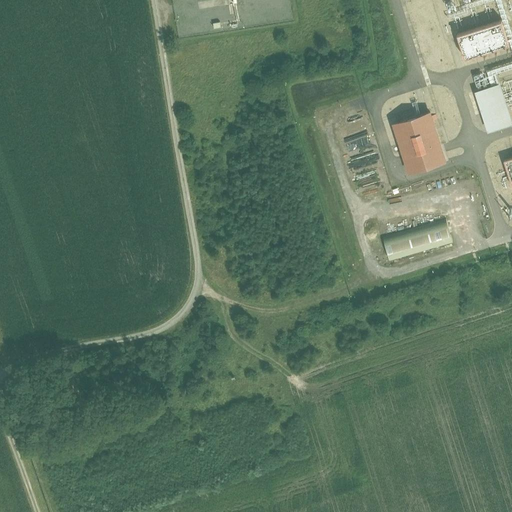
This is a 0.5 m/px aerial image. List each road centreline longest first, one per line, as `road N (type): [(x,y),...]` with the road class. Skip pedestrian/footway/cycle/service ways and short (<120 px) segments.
road 1 (track): [(0,375),(164,334),(201,292),(151,0)]
road 2 (track): [(40,511),(0,383)]
